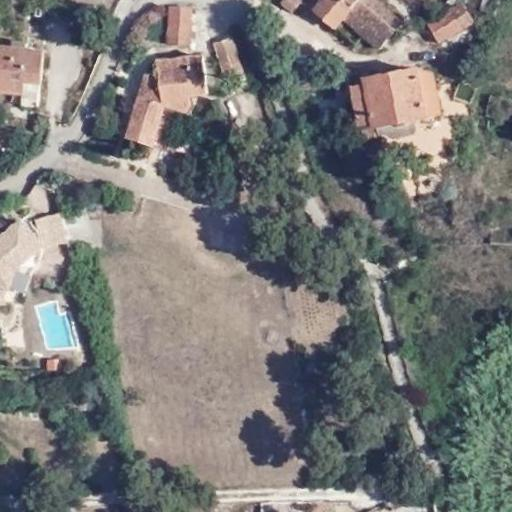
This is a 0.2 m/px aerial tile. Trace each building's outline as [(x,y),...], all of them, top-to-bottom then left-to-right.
[(300,0),(284,0),(281,4),(292,13),(301,1),(300,0)] [(321,0),(314,9),(335,27),(343,18),(380,49),(403,22),(377,0),(321,0)] [(440,44),(474,23),(461,2),(427,23),(440,44)] [(168,43),(189,45),(192,9),(171,7),(168,43)] [(224,72),(241,67),(232,39),(216,44),(224,72)] [(44,52),(0,47),(0,90),(23,93),(22,104),(39,106),(44,52)] [(187,113),(191,107),(190,96),(208,93),(203,55),(157,61),(159,72),(146,75),(127,138),(153,146),(164,107),(187,113)] [(433,73),(418,69),(353,82),(363,139),(376,136),(374,126),(441,112),(433,73)] [(67,242),(60,213),(38,219),(45,248),(67,242)] [(21,223),(0,240),(0,304),(3,305),(2,295),(7,282),(25,289),(32,271),(39,260),(41,249),(21,223)] [(335,511),(336,502),(312,502),(312,511),(335,511)]
